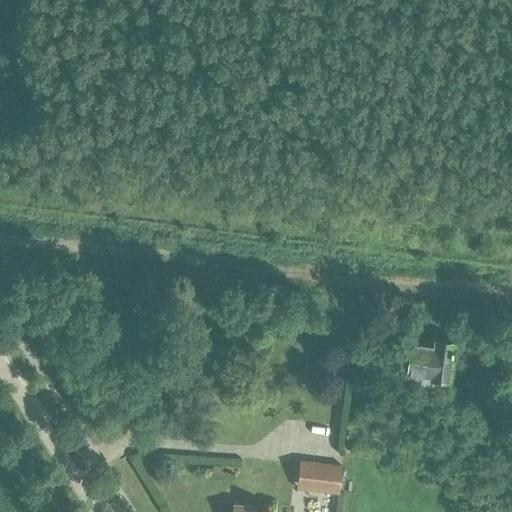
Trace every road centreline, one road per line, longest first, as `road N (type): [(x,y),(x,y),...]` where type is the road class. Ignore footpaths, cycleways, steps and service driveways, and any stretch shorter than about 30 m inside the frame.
road 1 (track): [(511,301),(0,237)]
road 2 (residential): [(98,511),(0,364)]
